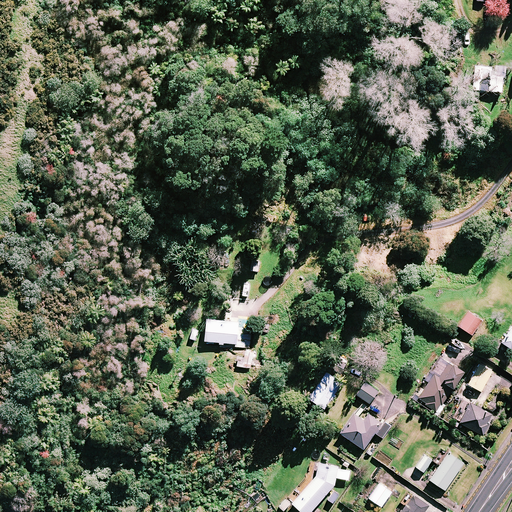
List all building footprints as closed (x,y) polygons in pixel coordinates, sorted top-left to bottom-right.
[(504,67),(476,65),(474,89),(502,91),(504,67)] [(482,319),(468,310),(458,325),(472,334),(482,319)] [(207,318),(205,340),(218,341),(218,344),(224,344),(224,342),(234,342),(234,346),(250,348),(252,327),(238,326),(238,321),(207,318)] [(511,324),(501,340),(511,348),(511,347),(511,324)] [(200,329),(192,327),(188,338),(196,341),(200,329)] [(347,360),(338,355),(332,366),(341,371),(347,360)] [(447,366),(439,360),(433,370),(435,371),(417,399),(440,413),(445,406),(442,405),(464,370),(450,361),(447,366)] [(492,371),(480,363),(468,384),(481,391),(492,371)] [(342,382),(326,371),(309,398),(325,408),(342,382)] [(378,390),(365,381),(356,393),(369,403),(378,390)] [(498,403),(491,399),(486,407),(493,411),(498,403)] [(493,414),(471,402),(460,421),(482,434),(493,414)] [(382,422),(368,411),(363,418),(354,412),(340,431),(363,448),(382,422)] [(394,457),(382,450),(377,459),(390,466),(394,457)] [(464,462),(448,451),(429,478),(445,489),(464,462)] [(432,459),(423,453),(415,465),(424,471),(432,459)] [(339,466),(319,461),(317,474),(292,502),(303,511),(309,511),(334,484),(339,466)] [(392,491),(379,482),(369,497),(382,506),(392,491)] [(410,497),(407,494),(402,502),(405,504),(399,511),(423,511),(429,505),(413,493),(410,497)] [(291,502),(286,497),(278,505),(283,510),(291,502)]
